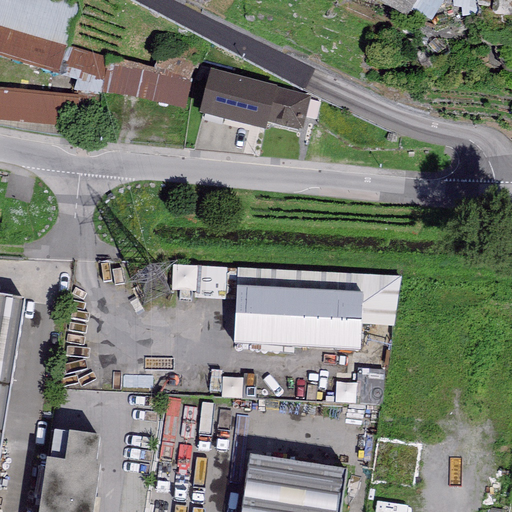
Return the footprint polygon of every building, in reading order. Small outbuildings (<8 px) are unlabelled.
[(375,0),(406,21),(418,0),(375,0)] [(20,26),(13,58),(60,69),(67,37),(20,26)] [(102,95),(185,110),(195,65),(159,51),(154,68),(107,58),(102,95)] [(310,99),(211,75),(200,118),(265,134),(267,127),(301,135),(310,99)] [(0,90),(0,121),(73,121),(73,90),(0,90)] [(230,295),(230,265),(177,264),(176,294),(230,295)] [(402,278),(238,271),(234,346),(361,355),(362,328),(393,329),(402,278)] [(0,423),(19,303),(0,299),(0,423)] [(70,454),(51,452),(44,511),(98,511),(108,429),(74,425),(70,454)] [(340,511),(346,473),(249,459),(240,511),(340,511)]
